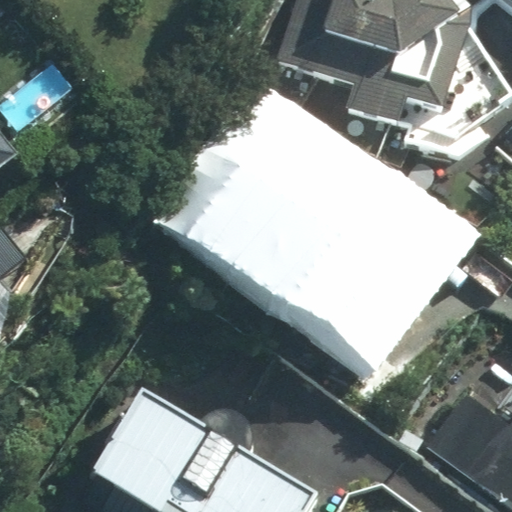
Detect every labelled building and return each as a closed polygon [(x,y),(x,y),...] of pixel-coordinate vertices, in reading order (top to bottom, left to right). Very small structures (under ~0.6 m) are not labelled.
[(430,0),(360,0),(351,5),(337,0),(302,0),(274,71),(361,106),(352,130),(400,148),(409,125),(446,140),(480,57),(456,48),(430,0)] [(352,352),(425,254),(376,218),(357,244),(340,231),(361,203),(254,124),(175,231),(279,308),(298,283),(320,299),(306,318),(352,352)] [(0,153),(0,201),(23,183),(0,153)] [(511,511),(511,437),(468,405),(426,462),(495,511),(511,511)] [(288,511),(145,430),(99,511),(100,511),(288,511)]
